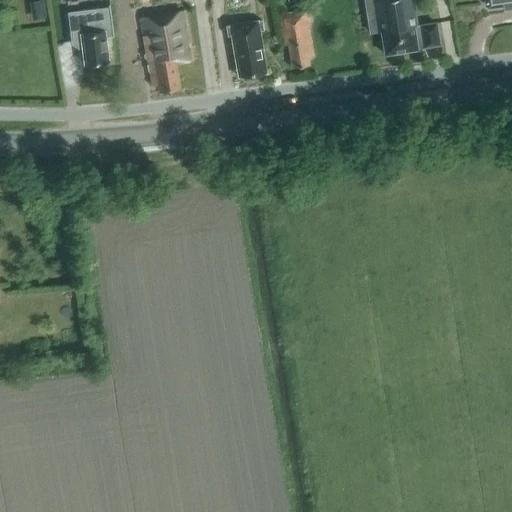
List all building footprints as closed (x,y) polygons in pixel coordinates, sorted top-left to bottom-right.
[(420,24),(417,25),(412,0),(363,0),(369,33),(381,31),(384,54),(438,45),(435,24),(421,26),(420,24)] [(108,61),(105,35),(113,34),(109,6),(91,9),(67,11),(71,41),(81,40),(84,64),(108,61)] [(181,87),(176,62),(193,59),(184,9),(140,17),(152,85),(158,84),(159,90),(181,87)] [(314,57),(306,11),(279,15),(283,45),(288,44),(292,67),(309,64),(308,58),(314,57)] [(263,29),(261,19),(225,25),(227,35),(232,34),(239,75),(265,71),(259,30),(263,29)]
